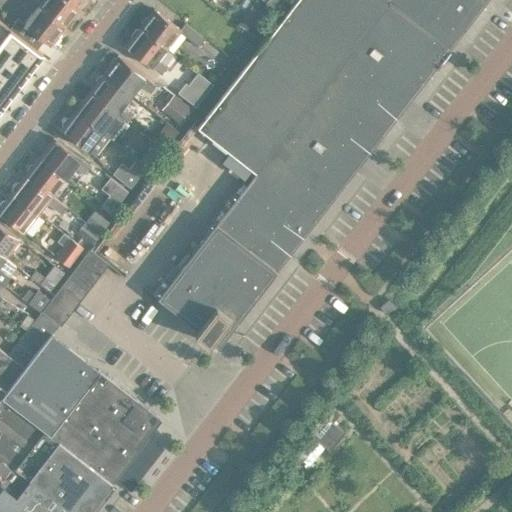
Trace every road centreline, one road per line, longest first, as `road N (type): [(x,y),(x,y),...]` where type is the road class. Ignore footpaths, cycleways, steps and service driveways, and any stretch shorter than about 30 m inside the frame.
road 1 (unclassified): [(147,511),(342,271),(511,40)]
road 2 (residential): [(0,163),(119,0)]
